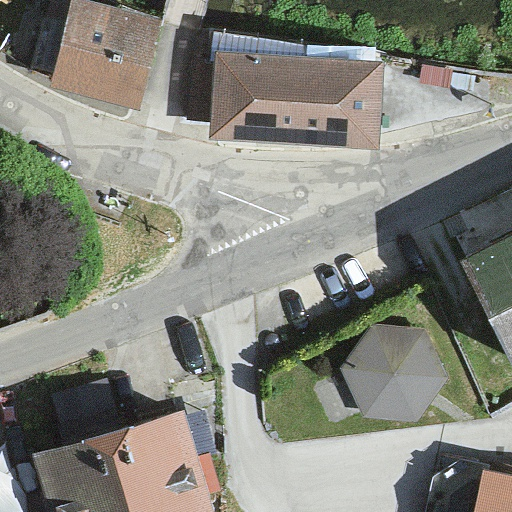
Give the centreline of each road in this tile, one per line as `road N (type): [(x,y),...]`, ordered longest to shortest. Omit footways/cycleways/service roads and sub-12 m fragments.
road 1 (unclassified): [(342,227),(150,163),(0,83)]
road 2 (unclassified): [(342,227),(0,362)]
road 3 (unclassified): [(511,154),(342,227)]
